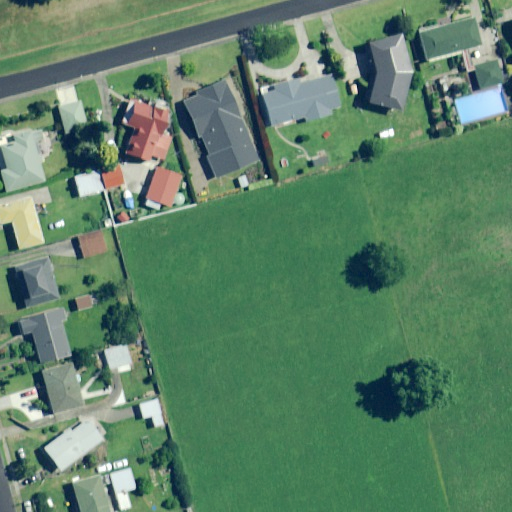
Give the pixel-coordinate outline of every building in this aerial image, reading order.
[(480,45),(473,19),(417,33),(424,60),(480,45)] [(410,76),(400,34),(368,42),(373,72),(365,103),(397,111),(410,76)] [(511,109),(511,106),(504,83),(496,60),(472,68),(479,91),(451,101),(460,127),(511,109)] [(338,107),(330,76),(299,85),(297,79),(272,86),(273,91),(261,94),(270,126),(303,117),(304,122),(330,115),(329,110),(338,107)] [(240,121),(225,80),(195,91),(197,96),(184,101),(213,178),(258,160),(243,120),(240,121)] [(89,129),(81,100),(57,107),(65,135),(89,129)] [(167,110),(132,101),(126,126),(132,127),(125,155),(149,161),(151,153),(165,156),(168,140),(160,138),(167,110)] [(43,181),(30,131),(12,136),(14,142),(0,146),(0,150),(5,169),(0,170),(0,177),(4,192),(43,181)] [(181,174),(158,166),(147,197),(170,205),(181,174)] [(97,169),(74,175),(81,198),(104,192),(97,169)] [(42,243),(30,198),(0,205),(0,224),(10,222),(17,250),(42,243)] [(100,231),(77,237),(82,257),(106,251),(100,231)] [(47,257),(12,266),(24,310),(59,300),(47,257)] [(91,308),(88,295),(74,298),(77,311),(91,308)] [(65,319),(62,310),(18,322),(22,336),(30,333),(39,364),(70,356),(63,333),(72,331),(69,318),(65,319)] [(125,343),(104,349),(110,370),(131,364),(125,343)] [(81,406),(70,364),(40,372),(51,414),(81,406)] [(164,425),(158,400),(138,404),(142,419),(151,417),(153,428),(164,425)] [(102,441),(88,421),(71,432),(70,429),(42,448),(57,471),(102,441)] [(130,469),(112,474),(117,494),(136,489),(130,469)] [(110,511),(98,472),(69,481),(78,511),(110,511)]
